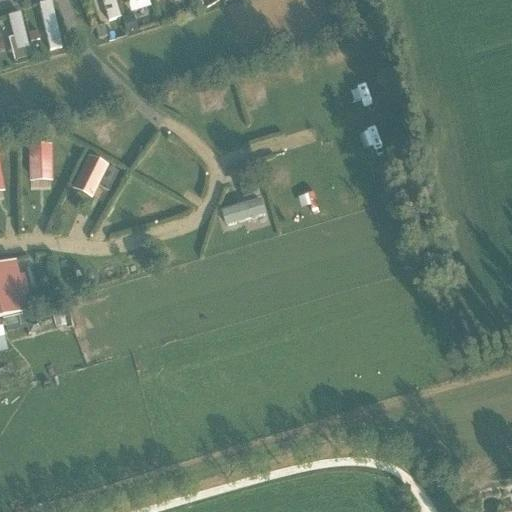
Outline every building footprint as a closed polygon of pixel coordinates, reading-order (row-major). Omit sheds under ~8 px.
[(76,0),(58,6),(67,33),(91,26),(82,0),(76,0)] [(114,0),(100,0),(110,27),(122,23),(114,0)] [(145,0),(130,0),(134,14),(149,10),(145,0)] [(51,2),(38,5),(51,55),(64,52),(51,2)] [(7,17),(17,53),(29,50),(19,14),(7,17)] [(29,182),(53,181),(52,143),(28,143),(29,182)] [(82,205),(102,163),(87,156),(67,198),(82,205)] [(113,185),(119,171),(108,166),(102,180),(113,185)] [(239,187),(242,196),(254,193),(252,184),(239,187)] [(264,216),(259,201),(221,213),(225,228),(264,216)] [(0,267),(0,318),(27,312),(14,263),(0,267)] [(62,314),(51,317),(54,329),(65,326),(62,314)]
